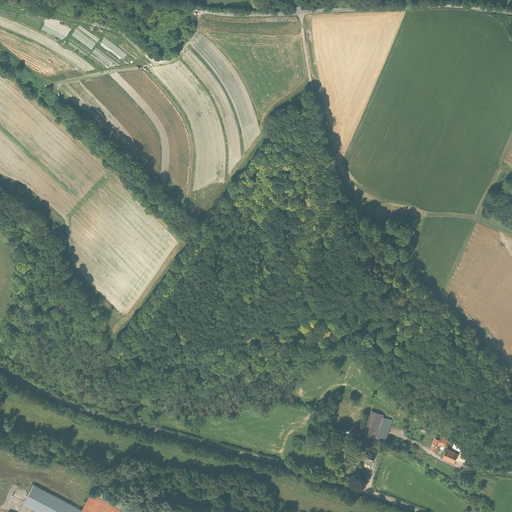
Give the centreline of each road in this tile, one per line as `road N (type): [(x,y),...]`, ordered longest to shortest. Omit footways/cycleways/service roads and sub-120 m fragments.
road 1 (track): [(296,0),(344,226),(390,261),(511,390)]
road 2 (unclassified): [(422,511),(81,406),(0,364)]
road 3 (track): [(167,332),(344,226)]
road 4 (track): [(397,427),(452,458),(511,466)]
